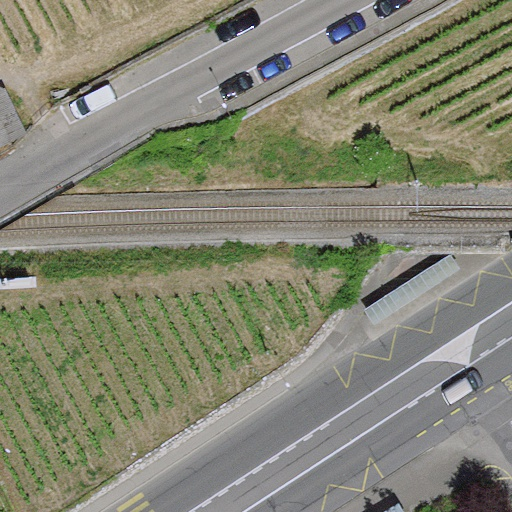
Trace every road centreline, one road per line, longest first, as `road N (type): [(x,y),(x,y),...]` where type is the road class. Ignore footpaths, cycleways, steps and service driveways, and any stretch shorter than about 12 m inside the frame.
road 1 (residential): [(344,0),(0,192)]
road 2 (primary): [(216,511),(463,351)]
